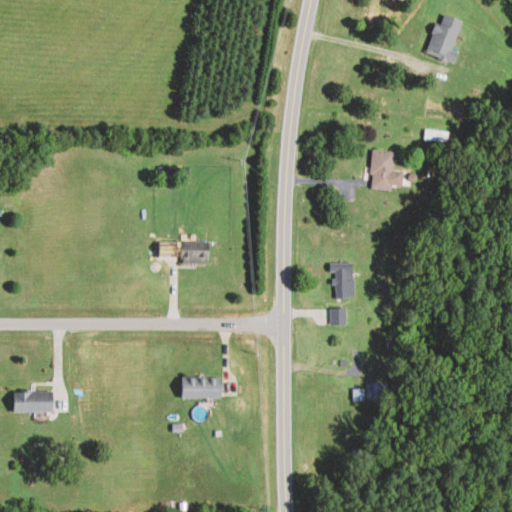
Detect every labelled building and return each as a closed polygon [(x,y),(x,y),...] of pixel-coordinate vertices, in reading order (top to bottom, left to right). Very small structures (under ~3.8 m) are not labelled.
[(459,18),(441,15),(439,25),(432,23),(425,55),(454,61),(456,51),(452,50),(459,18)] [(447,141),(447,131),(424,130),(424,140),(447,141)] [(370,188),(401,189),(401,171),(393,171),(393,151),(371,150),(370,188)] [(178,242),(178,264),(207,264),(207,242),(178,242)] [(353,263),(331,263),(331,298),(353,298),(353,263)] [(345,325),(345,309),(329,309),(329,325),(345,325)] [(219,398),(219,377),(178,377),(178,398),(219,398)] [(366,383),(366,401),(388,401),(388,383),(366,383)] [(51,412),(51,392),(10,392),(10,412),(51,412)]
